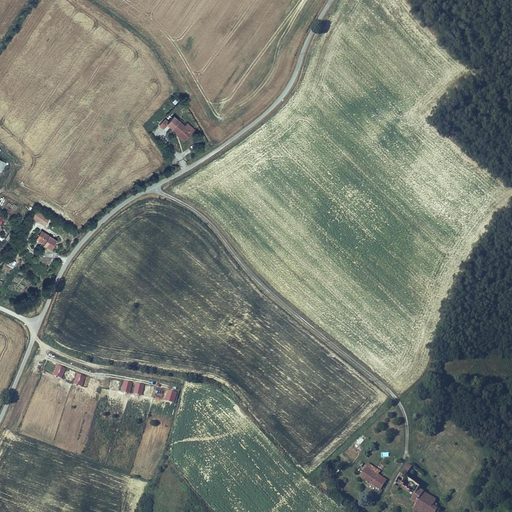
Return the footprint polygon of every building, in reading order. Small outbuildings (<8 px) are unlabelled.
[(164,120),(158,126),(162,130),(166,126),(177,134),(185,141),(191,133),(184,127),(173,118),(167,123),(164,120)] [(187,124),(184,127),(191,133),(194,130),(187,124)] [(185,141),(177,134),(175,137),(183,143),(185,141)] [(33,212),(29,219),(42,227),(46,220),(33,212)] [(54,242),(38,232),(34,240),(41,244),(40,246),(48,251),(54,242)] [(119,390),(121,379),(112,377),(110,388),(119,390)] [(153,397),(155,386),(146,384),(144,395),(153,397)] [(164,399),(167,389),(158,387),(155,397),(164,399)] [(361,434),(354,445),(359,448),(366,437),(361,434)] [(368,467),(366,470),(377,477),(379,474),(368,467)] [(398,494),(400,490),(407,480),(413,471),(407,468),(392,491),(398,494)] [(386,483),(377,477),(366,470),(360,479),(380,492),(386,483)] [(407,480),(400,490),(404,493),(410,483),(407,480)] [(410,483),(404,493),(408,495),(414,485),(410,483)] [(414,485),(408,495),(414,499),(415,499),(419,492),(421,490),(414,485)] [(415,499),(414,499),(411,502),(416,505),(413,510),(415,511),(423,511),(424,511),(425,511),(437,511),(435,510),(438,505),(434,503),(435,502),(419,492),(415,499)] [(454,511),(459,511),(462,508),(449,499),(445,505),(454,511)]
